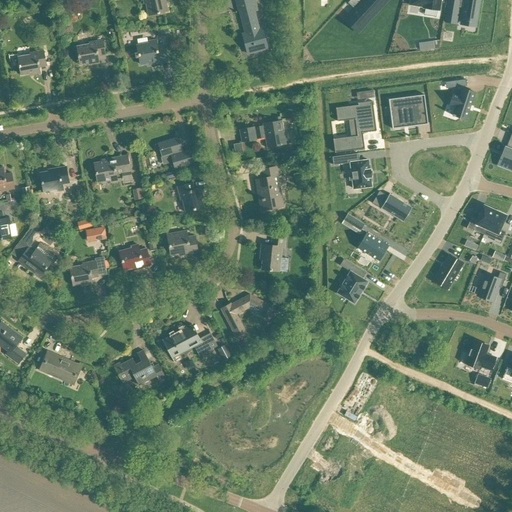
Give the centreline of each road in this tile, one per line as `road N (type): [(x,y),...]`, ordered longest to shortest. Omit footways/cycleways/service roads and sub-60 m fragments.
road 1 (track): [(511,417),(322,335),(218,381),(98,452)]
road 2 (residential): [(0,282),(39,312),(75,320),(214,276),(233,229),(203,97)]
road 3 (track): [(203,97),(511,57)]
road 4 (tertiary): [(264,511),(0,409)]
road 5 (unclassified): [(267,511),(390,310)]
road 6 (residential): [(0,134),(203,97)]
road 7 (residential): [(483,141),(407,145),(396,158),(400,177),(452,209)]
road 8 (residential): [(390,310),(467,318),(511,333)]
